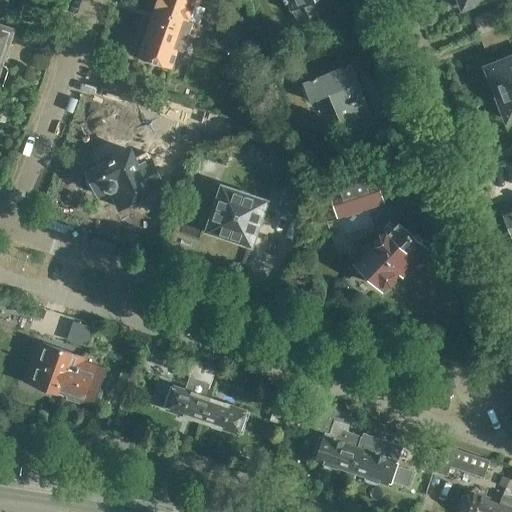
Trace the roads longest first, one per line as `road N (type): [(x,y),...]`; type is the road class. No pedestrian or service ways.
road 1 (unknown): [(0,258),(511,438)]
road 2 (residential): [(511,374),(490,390),(11,228)]
road 3 (residential): [(511,308),(391,0)]
road 4 (residential): [(11,228),(90,0)]
